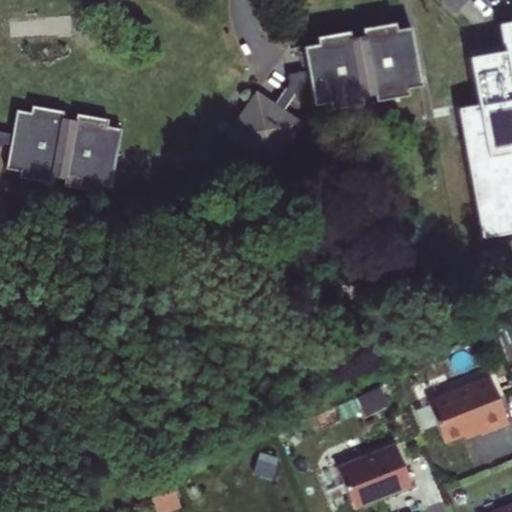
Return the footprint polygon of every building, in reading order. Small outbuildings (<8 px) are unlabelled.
[(319,36),(304,38),(309,67),(311,78),(314,99),(329,98),(330,103),(364,97),(363,92),(375,89),(376,95),(410,90),(409,84),(423,82),(413,21),(398,23),(397,15),(363,22),(364,29),(352,31),(351,24),(317,29),(319,36)] [(511,21),(501,24),(506,51),(472,57),(479,104),(461,106),(483,237),(511,230),(511,21)] [(311,78),(309,67),(284,72),(286,81),(273,98),(276,99),(281,104),(304,80),(311,78)] [(269,169),(305,120),(281,104),(276,99),(273,98),(257,86),(220,136),(269,169)] [(28,108),(14,105),(8,133),(7,142),(2,165),(17,168),(16,177),(49,183),(50,175),(63,177),(61,185),(95,191),(96,184),(111,187),(122,127),(107,124),(108,117),(75,110),(74,117),(61,114),(63,108),(30,101),(28,108)] [(0,141),(1,141),(7,142),(8,133),(0,131),(0,141)] [(427,402),(443,443),(478,429),(480,434),(508,423),(489,377),(427,402)] [(414,484),(397,443),(340,466),(356,507),(414,484)]
